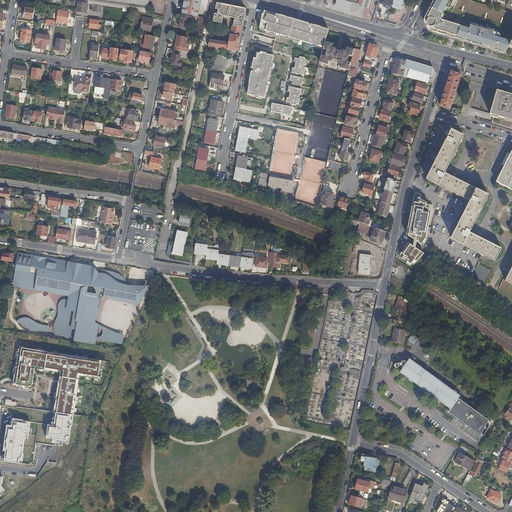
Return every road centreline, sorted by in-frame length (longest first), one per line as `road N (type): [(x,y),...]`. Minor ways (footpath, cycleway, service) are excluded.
road 1 (residential): [(104,258),(385,285)]
road 2 (residential): [(172,195),(212,0)]
road 3 (residential): [(428,113),(385,285)]
road 4 (residential): [(385,285),(352,442)]
road 5 (residential): [(348,189),(391,43)]
road 6 (residential): [(485,511),(397,452),(352,442)]
road 7 (residential): [(141,148),(0,126)]
road 8 (residential): [(129,200),(0,182)]
